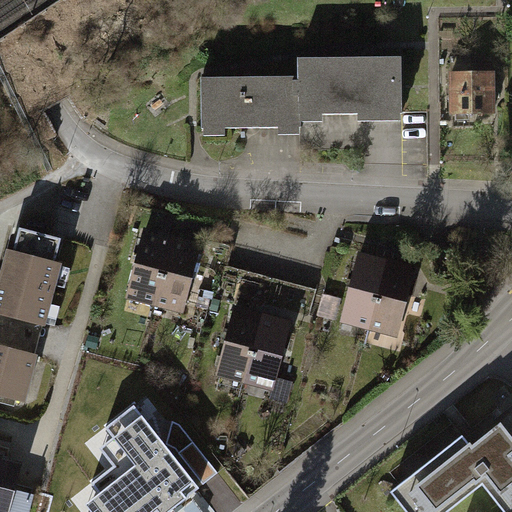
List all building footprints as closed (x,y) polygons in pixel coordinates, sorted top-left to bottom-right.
[(301,58),(301,75),(301,120),(324,120),(324,110),(359,110),(359,119),(404,119),(404,57),(301,58)] [(498,109),(497,73),(451,73),(451,110),(498,109)] [(301,133),(301,120),(301,75),(205,76),(205,135),(227,135),(227,126),(281,125),(281,134),(301,133)] [(7,246),(0,273),(0,316),(46,328),(63,261),(56,259),(62,235),(20,225),(14,248),(7,246)] [(128,293),(155,300),(171,238),(145,231),(128,293)] [(200,246),(171,238),(155,300),(183,308),(200,246)] [(389,258),(359,251),(341,323),(371,330),(389,258)] [(421,266),(389,258),(371,330),(403,338),(421,266)] [(218,373),(246,380),(262,317),(235,310),(218,373)] [(290,325),(262,317),(246,380),(273,387),(290,325)] [(0,394),(27,401),(38,357),(0,347),(0,394)] [(90,511),(167,511),(199,488),(134,406),(108,426),(115,436),(101,447),(114,464),(92,482),(99,491),(84,503),(90,511)] [(511,511),(511,430),(492,406),(387,488),(406,511),(439,511),(478,482),(501,511),(511,511)] [(4,511),(20,454),(0,448),(0,511),(4,511)]
